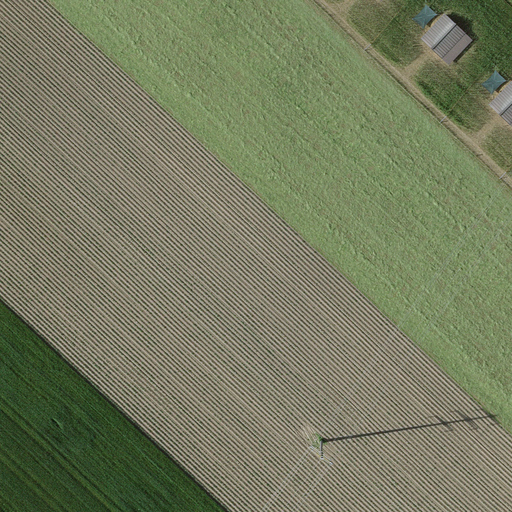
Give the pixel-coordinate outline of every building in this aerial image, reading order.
[(0,174),(8,166),(0,157),(0,174)] [(88,239),(61,212),(38,234),(64,262),(88,239)] [(167,314),(141,287),(117,310),(144,337),(167,314)] [(252,395),(225,367),(202,390),(229,417),(252,395)] [(320,458),(294,431),(270,454),(297,481),(320,458)] [(379,511),(367,499),(354,511),(379,511)]
